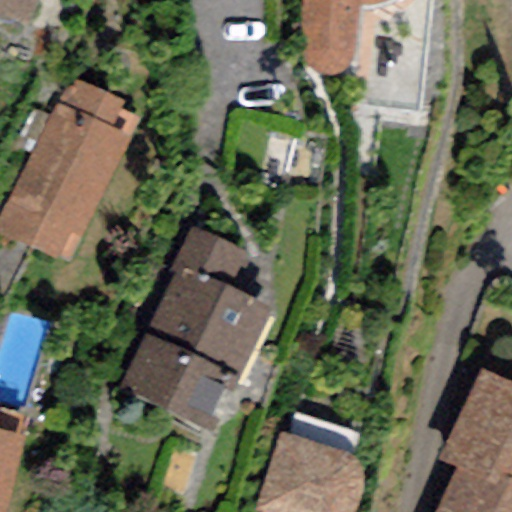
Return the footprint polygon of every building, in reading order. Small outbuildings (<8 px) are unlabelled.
[(39,0),(0,0),(0,23),(27,34),(39,0)] [(302,0),(299,30),(300,40),(302,56),(303,65),(309,75),(319,82),(330,84),(341,81),(348,74),(352,67),(359,15),(366,15),(376,14),(390,9),(401,0),(302,0)] [(69,83),(56,108),(110,136),(123,110),(69,83)] [(110,136),(56,108),(0,214),(0,237),(57,268),(70,243),(80,247),(130,148),(110,136)] [(248,261),(191,233),(169,276),(176,279),(117,398),(211,445),(231,405),(274,317),(231,296),(248,261)] [(498,485),(511,490),(511,391),(483,377),(437,468),(456,478),(494,493),(498,485)] [(0,511),(7,511),(23,447),(0,440),(0,511)] [(340,465),(281,444),(258,511),(359,511),(360,509),(361,498),(362,488),(359,479),(350,470),(340,465)] [(511,511),(511,490),(498,485),(494,493),(456,478),(438,511),(511,511)]
